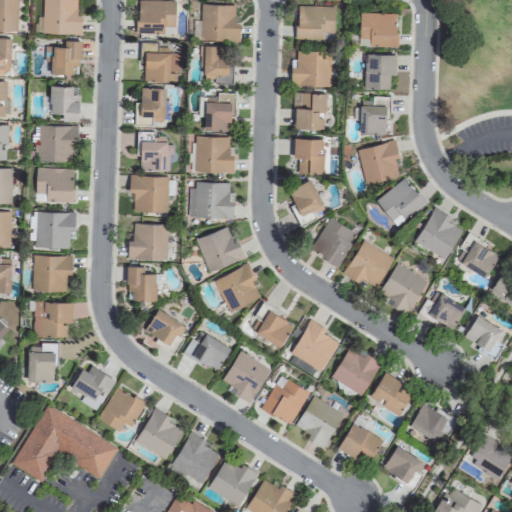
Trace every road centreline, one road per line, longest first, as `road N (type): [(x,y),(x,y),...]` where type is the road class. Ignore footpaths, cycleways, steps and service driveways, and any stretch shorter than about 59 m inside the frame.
road 1 (residential): [(357,502),(151,372),(111,326),(103,286),(108,0)]
road 2 (residential): [(437,364),(297,277),(274,244),(265,205),(266,0)]
road 3 (residential): [(511,216),(462,194),(428,152),(421,125),(423,0)]
